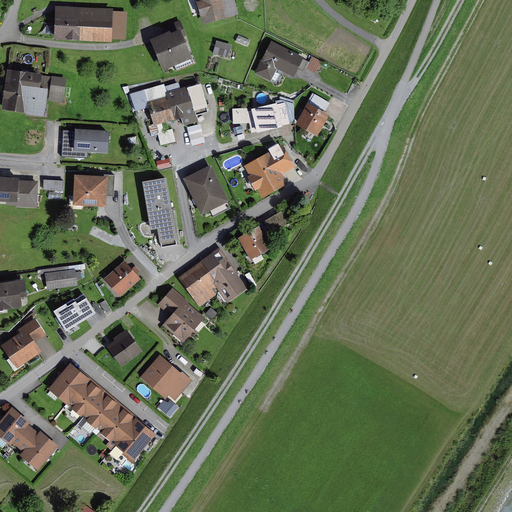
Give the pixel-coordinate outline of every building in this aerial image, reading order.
[(198,0),(199,0),(197,1),(201,16),(203,15),(205,23),(241,13),(237,0),(198,0)] [(114,8),(56,5),(55,39),(112,41),(112,39),(127,39),(128,11),(114,11),(114,8)] [(167,30),(150,38),(164,68),(175,63),(178,70),(193,63),(191,58),(193,57),(184,37),(188,34),(181,19),(165,26),(167,30)] [(218,40),(214,53),(229,57),(233,45),(218,40)] [(273,40),(256,72),(272,80),(278,68),(295,77),(299,68),(306,72),(308,68),(318,73),(324,61),(314,56),(311,61),(305,58),(305,57),(273,40)] [(68,76),(7,68),(2,109),(45,115),(47,97),(50,97),(50,100),(65,102),(68,76)] [(202,82),(147,97),(154,123),(150,125),(153,136),(163,134),(161,124),(199,114),(198,112),(209,109),(202,82)] [(309,101),(297,123),(318,135),(330,114),(323,110),(325,106),(327,103),(315,97),(312,103),(309,101)] [(278,101),(252,107),(257,132),(283,126),(283,125),(291,123),(286,102),(278,104),(278,101)] [(192,146),(206,143),(201,124),(188,127),(192,146)] [(111,133),(66,131),(64,158),(96,159),(96,150),(110,150),(111,133)] [(289,183),(284,174),(297,166),(283,143),(245,165),(251,174),(248,176),(256,190),(258,188),(263,198),(289,183)] [(212,164),(184,177),(202,214),(230,200),(212,164)] [(105,175),(75,173),(73,204),(107,205),(107,195),(108,175),(105,175)] [(105,173),(105,175),(108,175),(107,195),(115,196),(117,173),(105,173)] [(0,199),(5,200),(5,205),(38,206),(39,180),(18,179),(18,176),(0,175),(0,199)] [(168,177),(142,182),(151,232),(157,230),(160,244),(178,241),(168,177)] [(51,180),(45,179),(45,189),(66,190),(66,180),(51,180)] [(260,225),(239,237),(252,259),(273,246),(267,236),(288,224),(281,212),(265,221),(268,224),(262,228),(260,225)] [(201,307),(221,292),(229,303),(249,288),(239,275),(241,273),(222,246),(179,277),(201,307)] [(126,260),(105,278),(121,296),(142,278),(138,274),(142,271),(137,265),(133,268),(126,260)] [(77,269),(47,273),(49,289),(79,285),(77,269)] [(25,279),(0,281),(0,311),(9,310),(9,308),(22,306),(20,296),(27,295),(25,279)] [(160,304),(172,314),(164,324),(185,342),(207,316),(173,288),(160,304)] [(76,296),(52,310),(65,332),(89,318),(76,296)] [(212,307),(208,313),(215,318),(219,312),(212,307)] [(21,331),(2,345),(18,368),(42,351),(36,342),(48,334),(37,317),(20,329),(21,331)] [(111,344),(108,346),(122,366),(144,351),(128,328),(114,338),(116,340),(111,344)] [(170,394),(177,400),(194,379),(185,371),(181,371),(160,354),(141,376),(167,398),(170,394)] [(71,362),(49,388),(70,405),(72,403),(74,405),(72,407),(82,416),(84,414),(88,417),(87,419),(97,428),(99,426),(103,430),(101,432),(111,441),(113,439),(116,441),(114,444),(134,461),(157,434),(71,362)] [(172,400),(164,410),(173,417),(181,407),(172,400)] [(39,432),(29,424),(31,421),(13,406),(0,421),(0,435),(12,445),(14,442),(24,450),(20,455),(38,470),(59,445),(41,430),(39,432)]
